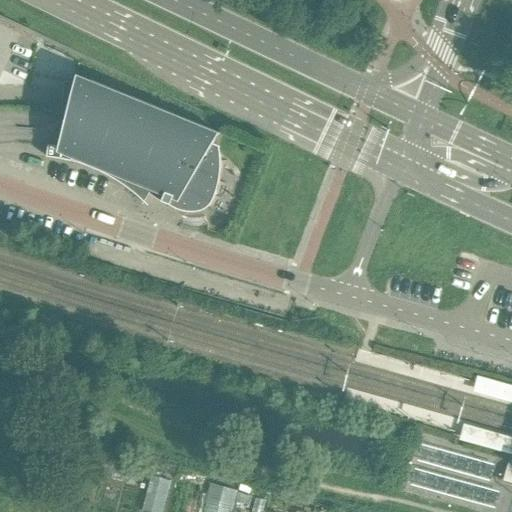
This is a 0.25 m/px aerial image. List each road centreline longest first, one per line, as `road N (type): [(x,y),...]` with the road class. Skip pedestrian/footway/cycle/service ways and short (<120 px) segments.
road 1 (secondary): [(48,0),(394,166)]
road 2 (unclassified): [(297,282),(0,182)]
road 3 (secondary): [(416,112),(174,0)]
road 4 (unclassified): [(349,296),(511,342)]
road 5 (unclassified): [(394,166),(349,296)]
